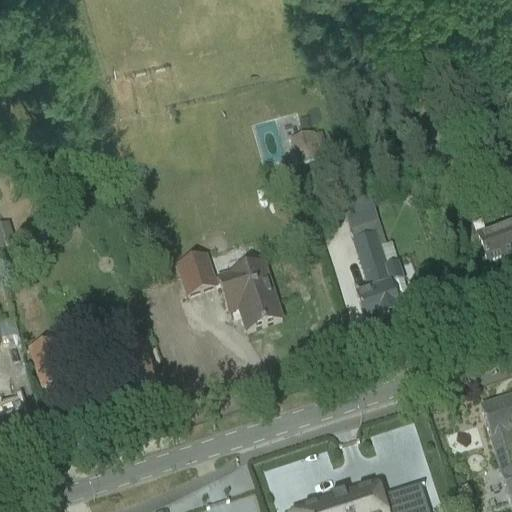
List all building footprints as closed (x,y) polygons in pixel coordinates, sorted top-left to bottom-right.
[(309,151),(293,155),(298,172),(322,165),(315,137),(306,140),(309,151)] [(81,163),(85,177),(97,174),(93,160),(81,163)] [(49,180),(38,184),(42,196),(53,192),(49,180)] [(411,187),(404,198),(416,205),(423,195),(411,187)] [(9,226),(0,228),(0,253),(16,249),(9,226)] [(511,228),(478,240),(489,273),(511,265),(511,228)] [(369,295),(356,300),(366,329),(400,318),(396,307),(409,302),(408,301),(407,301),(402,286),(403,286),(403,284),(402,284),(397,267),(385,271),(374,238),(353,245),(369,295)] [(187,303),(217,293),(206,259),(176,269),(187,303)] [(228,315),(238,312),(246,337),(282,325),(262,268),(217,283),(228,315)] [(61,362),(55,345),(28,353),(34,371),(61,362)] [(144,353),(104,367),(119,409),(141,402),(146,406),(155,403),(156,397),(158,396),(144,353)] [(68,384),(61,362),(34,371),(42,393),(68,384)] [(511,401),(480,412),(505,492),(508,502),(509,502),(511,511),(511,438),(511,437),(511,436),(511,401)] [(0,448),(27,440),(17,410),(0,415),(0,448)] [(355,511),(351,498),(307,511),(355,511)]
